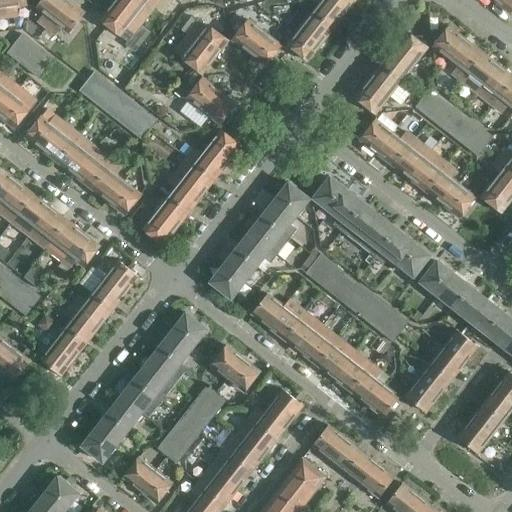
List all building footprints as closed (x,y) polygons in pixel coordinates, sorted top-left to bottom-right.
[(27,6),(26,0),(4,0),(7,18),(18,16),(17,7),(27,6)] [(52,21),(68,1),(67,0),(42,0),(36,8),(37,9),(34,13),(47,24),(50,19),(52,21)] [(153,9),(141,0),(115,0),(113,4),(140,25),(153,9)] [(159,0),(141,0),(153,9),(159,0)] [(334,28),(355,0),(323,0),(314,13),(334,28)] [(510,14),(511,11),(511,0),(493,0),(493,1),(510,14)] [(69,34),(85,14),(68,1),(52,21),(69,34)] [(140,25),(113,4),(100,20),(120,36),(126,28),(134,34),(140,25)] [(308,61),(331,32),(334,28),(314,13),(288,46),(308,61)] [(228,42),(208,26),(208,27),(201,21),(189,36),(215,58),(228,42)] [(281,47),(265,34),(249,22),(233,41),(266,67),(281,47)] [(450,61),(466,40),(449,27),(433,47),(450,61)] [(139,60),(154,34),(145,28),(129,54),(139,60)] [(401,81),(427,48),(407,32),(381,65),(401,81)] [(21,49),(29,40),(22,35),(15,44),(21,49)] [(215,58),(189,36),(177,51),(184,57),(183,57),(203,73),(215,58)] [(27,54),(35,44),(29,40),(21,49),(27,54)] [(461,81),(482,53),(466,40),(450,61),(458,66),(452,74),(461,81)] [(14,59),(21,49),(15,44),(7,54),(14,59)] [(34,59),(41,49),(35,44),(27,54),(34,59)] [(20,63),(27,54),(21,49),(14,59),(20,63)] [(40,64),(47,54),(41,49),(34,59),(40,64)] [(477,93),(499,66),(482,53),(461,81),(477,93)] [(26,68),(34,59),(27,54),(20,63),(26,68)] [(46,69),(54,59),(47,54),(40,64),(46,69)] [(32,73),(40,64),(34,59),(26,68),(32,73)] [(39,78),(46,69),(40,64),(32,73),(39,78)] [(376,114),(401,81),(381,65),(355,98),(376,114)] [(493,106),(511,82),(511,75),(499,66),(477,93),(493,106)] [(94,87),(101,77),(95,72),(87,82),(94,87)] [(0,113),(20,88),(4,76),(0,80),(0,113)] [(100,92),(107,82),(101,77),(94,87),(100,92)] [(204,111),(220,92),(203,79),(188,99),(204,111)] [(86,96),(94,87),(87,82),(80,91),(86,96)] [(106,96),(113,87),(107,82),(100,92),(106,96)] [(511,108),(511,82),(493,106),(502,113),(508,106),(511,108)] [(92,101),(100,92),(94,87),(86,96),(92,101)] [(112,101),(120,92),(113,87),(106,96),(112,101)] [(0,117),(15,129),(31,108),(23,102),(28,95),(20,88),(0,113),(0,117)] [(430,103),(437,93),(431,88),(423,98),(430,103)] [(98,106),(106,96),(100,92),(92,101),(98,106)] [(118,106),(126,97),(120,92),(112,101),(118,106)] [(221,124),(236,104),(220,92),(204,111),(221,124)] [(436,108),(443,98),(437,93),(430,103),(436,108)] [(105,111),(112,101),(106,96),(98,106),(105,111)] [(124,111),(132,101),(126,97),(118,106),(124,111)] [(422,113),(430,103),(423,98),(416,108),(422,113)] [(442,113),(450,103),(443,98),(436,108),(442,113)] [(111,116),(118,106),(112,101),(105,111),(111,116)] [(131,116),(138,106),(132,101),(124,111),(131,116)] [(429,117),(436,108),(430,103),(422,113),(429,117)] [(448,118),(456,108),(450,103),(442,113),(448,118)] [(117,120),(124,111),(118,106),(111,116),(117,120)] [(137,121),(144,111),(138,106),(131,116),(137,121)] [(435,122),(442,113),(436,108),(429,117),(435,122)] [(454,122),(462,113),(456,108),(448,118),(454,122)] [(123,125),(131,116),(124,111),(117,120),(123,125)] [(143,125),(150,116),(144,111),(137,121),(143,125)] [(441,127),(448,118),(442,113),(435,122),(441,127)] [(461,127),(468,118),(462,113),(454,122),(461,127)] [(42,151),(64,123),(55,116),(49,123),(42,117),(25,138),(42,151)] [(129,130),(137,121),(131,116),(123,125),(129,130)] [(149,130),(157,121),(150,116),(143,125),(149,130)] [(447,132),(454,122),(448,118),(441,127),(447,132)] [(467,132),(474,122),(468,118),(461,127),(467,132)] [(377,154),(393,133),(376,120),(360,140),(377,154)] [(135,135),(143,125),(137,121),(129,130),(135,135)] [(453,137),(461,127),(454,122),(447,132),(453,137)] [(473,137),(480,127),(474,122),(467,132),(473,137)] [(59,164),(81,136),(64,123),(42,151),(59,164)] [(142,140),(149,130),(143,125),(135,135),(142,140)] [(459,141),(467,132),(461,127),(453,137),(459,141)] [(479,142),(487,132),(480,127),(473,137),(479,142)] [(228,163),(241,146),(220,130),(207,147),(228,163)] [(393,166),(415,139),(406,132),(401,139),(393,133),(377,154),(393,166)] [(466,146),(473,137),(467,132),(459,141),(466,146)] [(486,147),(493,137),(487,132),(479,142),(486,147)] [(75,176),(97,149),(81,136),(59,164),(75,176)] [(472,151),(479,142),(473,137),(466,146),(472,151)] [(410,179),(432,151),(415,139),(393,166),(410,179)] [(478,156),(485,147),(486,147),(479,142),(472,151),(478,156)] [(215,179),(228,163),(207,147),(201,154),(194,148),(187,158),(215,179)] [(92,189),(113,161),(97,149),(75,176),(92,189)] [(511,167),(511,153),(507,149),(500,158),(511,167)] [(426,192),(448,164),(432,151),(410,179),(426,192)] [(215,179),(187,158),(174,174),(202,196),(215,179)] [(511,167),(500,158),(493,167),(500,172),(494,180),(511,193),(511,167)] [(108,202),(124,182),(116,176),(122,168),(113,161),(92,189),(108,202)] [(443,205),(459,184),(451,178),(457,171),(448,164),(426,192),(443,205)] [(0,204),(17,182),(1,169),(0,169),(0,204)] [(202,196),(174,174),(168,183),(175,188),(169,196),(190,212),(202,196)] [(331,211),(347,191),(330,178),(314,198),(331,211)] [(502,213),(511,199),(511,193),(494,180),(481,197),(502,213)] [(0,213),(12,223),(34,195),(17,182),(0,204),(0,213)] [(125,215),(141,195),(124,182),(108,202),(125,215)] [(296,216),(309,200),(289,183),(275,200),(296,216)] [(459,218),(475,197),(459,184),(443,205),(459,218)] [(342,232),(364,204),(347,191),(331,211),(339,217),(333,225),(342,232)] [(29,236),(50,208),(34,195),(12,223),(29,236)] [(177,229),(190,212),(169,196),(156,213),(177,229)] [(290,224),(296,216),(275,200),(262,217),(290,239),(298,229),(290,224)] [(358,244),(380,217),(364,204),(342,232),(358,244)] [(45,249),(67,221),(50,208),(29,236),(45,249)] [(164,246),(177,229),(156,213),(143,229),(164,246)] [(290,239),(262,217),(250,233),(278,255),(290,239)] [(375,257),(397,230),(380,217),(358,244),(375,257)] [(61,261),(83,234),(67,221),(45,249),(61,261)] [(397,263),(413,242),(397,230),(375,257),(384,264),(389,257),(397,263)] [(278,255),(250,233),(237,249),(257,266),(264,258),(271,263),(278,255)] [(84,267),(100,247),(83,234),(61,261),(70,268),(76,261),(84,267)] [(414,276),(430,256),(413,242),(397,263),(414,276)] [(245,282),(257,266),(237,249),(224,266),(245,282)] [(319,269),(327,259),(321,254),(313,264),(319,269)] [(326,274),(333,264),(327,259),(319,269),(326,274)] [(126,294),(139,277),(118,261),(105,278),(126,294)] [(438,295),(454,275),(438,262),(421,282),(438,295)] [(312,279),(319,269),(313,264),(305,274),(312,279)] [(332,279),(339,269),(333,264),(326,274),(332,279)] [(231,299),(245,282),(224,266),(211,283),(231,299)] [(0,279),(3,282),(10,272),(4,267),(0,272),(0,279)] [(318,284),(326,274),(319,269),(312,279),(318,284)] [(338,284),(346,274),(339,269),(332,279),(338,284)] [(9,287),(17,277),(10,272),(3,282),(9,287)] [(324,289),(332,279),(326,274),(318,284),(324,289)] [(344,289),(352,279),(346,274),(338,284),(344,289)] [(454,308),(471,288),(454,275),(438,295),(454,308)] [(15,292),(23,282),(17,277),(9,287),(15,292)] [(113,310),(126,294),(105,278),(92,294),(113,310)] [(330,294),(338,284),(332,279),(324,289),(330,294)] [(351,294),(358,284),(352,279),(344,289),(351,294)] [(0,295),(1,296),(9,287),(3,282),(0,285),(0,295)] [(22,296),(29,287),(23,282),(15,292),(22,296)] [(337,299),(344,289),(338,284),(330,294),(337,299)] [(357,299),(365,289),(358,284),(351,294),(357,299)] [(8,301),(15,292),(9,287),(1,296),(8,301)] [(28,301),(36,292),(29,287),(22,296),(28,301)] [(471,321),(487,301),(471,288),(454,308),(471,321)] [(343,303),(351,294),(344,289),(337,299),(343,303)] [(363,304),(371,294),(365,289),(357,299),(363,304)] [(14,306),(22,296),(15,292),(8,301),(14,306)] [(34,306),(42,297),(36,292),(28,301),(34,306)] [(100,326),(113,310),(92,294),(86,302),(79,296),(72,305),(100,326)] [(269,328),(285,307),(268,294),(252,315),(269,328)] [(349,308),(357,299),(351,294),(343,303),(349,308)] [(370,309),(377,299),(371,294),(363,304),(370,309)] [(20,311),(28,301),(22,296),(14,306),(20,311)] [(356,313),(363,304),(357,299),(349,308),(356,313)] [(376,314),(383,304),(377,299),(370,309),(376,314)] [(27,316),(34,306),(28,301),(20,311),(27,316)] [(511,320),(503,314),(487,301),(471,321),(505,348),(511,353),(511,320)] [(362,318),(370,309),(363,304),(356,313),(362,318)] [(382,318),(390,309),(383,304),(376,314),(382,318)] [(100,326),(72,305),(65,314),(72,320),(67,327),(87,343),(100,326)] [(285,341),(307,313),(298,306),(292,313),(285,307),(269,328),(285,341)] [(368,323),(376,314),(370,309),(362,318),(368,323)] [(388,323),(396,314),(390,309),(382,318),(388,323)] [(39,323),(48,331),(57,321),(47,313),(39,323)] [(302,354),(323,326),(307,313),(285,341),(302,354)] [(193,347),(206,330),(186,314),(173,331),(193,347)] [(374,328),(382,318),(376,314),(368,323),(374,328)] [(395,328),(402,319),(396,314),(388,323),(395,328)] [(381,333),(388,323),(382,318),(374,328),(381,333)] [(401,333),(409,324),(402,319),(395,328),(401,333)] [(387,338),(395,328),(388,323),(381,333),(387,338)] [(318,366),(340,339),(323,326),(302,354),(318,366)] [(74,359),(87,343),(67,327),(54,343),(74,359)] [(393,343),(401,333),(395,328),(387,338),(393,343)] [(180,363),(193,347),(173,331),(160,347),(180,363)] [(465,364),(478,347),(457,331),(444,347),(465,364)] [(0,365),(13,349),(0,338),(0,365)] [(334,379),(356,352),(340,339),(318,366),(334,379)] [(61,376),(74,359),(54,343),(41,360),(61,376)] [(228,379),(244,359),(227,346),(211,366),(228,379)] [(188,369),(180,363),(160,347),(147,364),(175,385),(188,369)] [(452,380),(465,364),(444,347),(431,364),(452,380)] [(0,371),(14,382),(29,363),(30,362),(13,349),(0,365),(0,371)] [(351,392),(372,364),(356,352),(334,379),(351,392)] [(244,392),(260,372),(244,359),(228,379),(244,392)] [(175,385),(147,364),(134,380),(162,402),(175,385)] [(367,405),(383,384),(376,379),(382,372),(372,364),(351,392),(367,405)] [(439,396),(452,380),(431,364),(419,380),(439,396)] [(511,400),(511,373),(509,372),(496,388),(511,400)] [(162,402),(134,380),(121,397),(142,413),(149,418),(162,402)] [(426,413),(439,396),(419,380),(405,397),(426,413)] [(384,418),(400,398),(383,384),(367,405),(384,418)] [(217,394),(207,386),(202,393),(212,400),(217,394)] [(504,421),(511,410),(511,400),(496,388),(483,405),(504,421)] [(290,423),(304,406),(283,390),(270,407),(290,423)] [(212,400),(202,393),(197,399),(207,407),(212,400)] [(226,402),(217,394),(212,400),(221,408),(226,402)] [(129,429),(142,413),(121,397),(109,413),(129,429)] [(207,407),(197,399),(192,405),(202,413),(207,407)] [(221,408),(212,400),(207,407),(216,414),(221,408)] [(202,413),(192,405),(187,412),(197,419),(202,413)] [(491,437),(504,421),(483,405),(471,421),(491,437)] [(216,414),(207,407),(202,413),(212,421),(216,414)] [(277,439),(290,423),(270,407),(264,414),(257,408),(250,417),(277,439)] [(197,419),(187,412),(182,418),(192,425),(197,419)] [(116,445),(129,429),(109,413),(96,429),(116,445)] [(212,421),(202,413),(197,419),(207,427),(212,421)] [(277,439),(250,417),(237,434),(265,455),(277,439)] [(192,425),(182,418),(177,424),(187,432),(192,425)] [(207,427),(197,419),(192,425),(202,433),(207,427)] [(478,454),(491,437),(471,421),(457,438),(478,454)] [(187,432),(177,424),(172,430),(182,438),(187,432)] [(202,433),(192,425),(187,432),(197,439),(202,433)] [(337,465),(353,445),(329,426),(313,446),(337,465)] [(103,462),(116,445),(96,429),(82,446),(103,462)] [(182,438),(172,430),(167,437),(177,444),(182,438)] [(197,439),(187,432),(182,438),(192,446),(197,439)] [(265,455),(237,434),(224,450),(252,472),(265,455)] [(177,444),(167,437),(162,443),(172,451),(177,444)] [(192,446),(182,438),(177,444),(187,452),(192,446)] [(172,451),(162,443),(158,449),(167,457),(172,451)] [(187,452),(177,444),(172,451),(182,458),(187,452)] [(362,485),(378,464),(353,445),(337,465),(362,485)] [(252,472),(224,450),(211,466),(239,488),(252,472)] [(182,458),(172,451),(167,457),(177,465),(182,458)] [(140,491),(156,471),(140,458),(123,478),(140,491)] [(326,477),(319,472),(303,459),(292,472),(316,491),(326,477)] [(379,498),(395,477),(378,464),(362,485),(379,498)] [(239,488),(211,466),(198,483),(226,505),(239,488)] [(156,504),(173,483),(156,471),(140,491),(156,504)] [(316,491),(292,472),(282,485),(305,504),(316,491)] [(65,510),(78,494),(58,478),(45,494),(65,510)] [(220,511),(226,505),(198,483),(191,492),(198,498),(193,505),(201,511),(220,511)] [(396,511),(407,511),(419,497),(403,484),(387,504),(396,511)] [(298,511),(305,504),(282,485),(272,498),(289,511),(298,511)] [(33,511),(63,511),(65,510),(45,494),(32,511),(33,511)] [(433,511),(436,509),(419,497),(407,511),(433,511)] [(289,511),(272,498),(261,511),(262,511),(289,511)]
